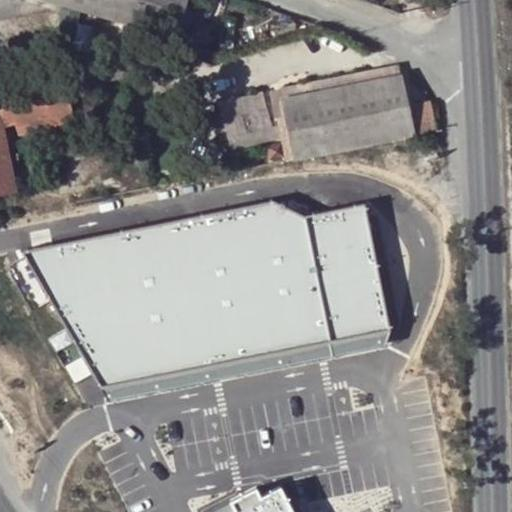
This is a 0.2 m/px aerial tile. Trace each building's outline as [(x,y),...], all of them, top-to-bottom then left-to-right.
[(49,0),(173,36),(183,0),(49,0)] [(61,75),(63,81),(66,92),(153,68),(163,66),(159,48),(61,75)] [(281,115),(289,160),(436,130),(430,101),(409,105),(401,73),(284,96),(287,114),(281,115)] [(66,92),(63,81),(2,96),(5,108),(66,92)] [(0,192),(14,190),(1,126),(17,122),(18,127),(27,125),(29,131),(74,120),(66,92),(5,108),(0,109),(0,192)] [(29,131),(27,125),(18,127),(20,133),(29,131)] [(189,180),(188,180),(190,194),(215,189),(212,175),(189,180)] [(269,198),(19,249),(97,384),(386,328),(361,202),(302,214),(269,198)] [(254,487),(205,511),(387,511),(378,460),(289,478),(260,494),(254,487)]
